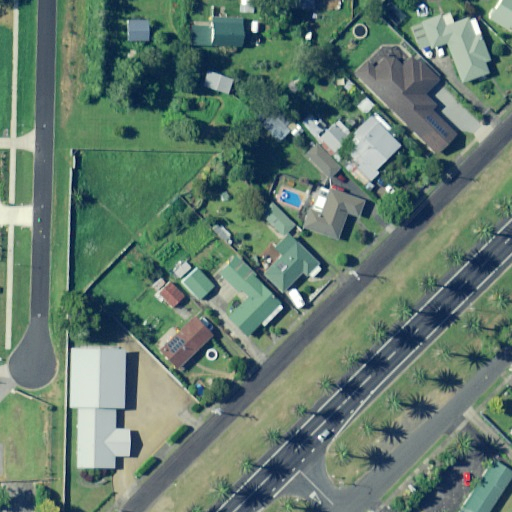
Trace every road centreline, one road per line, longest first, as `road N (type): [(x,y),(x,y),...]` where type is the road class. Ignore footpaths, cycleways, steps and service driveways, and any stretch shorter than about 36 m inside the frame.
road 1 (residential): [(133,511),(511,126)]
road 2 (residential): [(48,0),(34,365)]
road 3 (trunk): [(511,235),(285,462)]
road 4 (residential): [(347,511),(511,347)]
